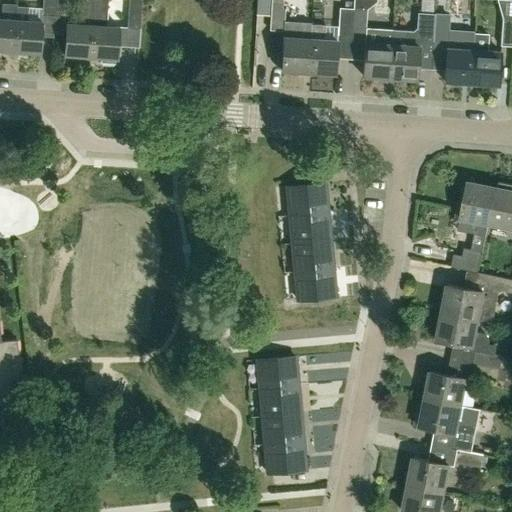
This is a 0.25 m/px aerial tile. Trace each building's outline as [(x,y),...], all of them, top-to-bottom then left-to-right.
[(54,16),(55,0),(42,0),(42,15),(54,16)] [(67,16),(67,0),(55,0),(54,16),(67,16)] [(90,56),(93,0),(81,0),(80,23),(66,22),(64,55),(90,56)] [(93,0),(90,56),(101,57),(101,61),(114,62),(115,58),(117,58),(119,26),(107,25),(108,0),(93,0)] [(140,28),(141,0),(129,0),(127,28),(140,28)] [(284,31),(285,4),(283,4),(282,0),(271,0),(272,4),(270,30),(284,31)] [(0,50),(12,51),(16,4),(6,3),(1,3),(0,10),(0,50)] [(39,53),(42,21),(27,20),(28,7),(16,6),(16,4),(12,51),(39,53)] [(350,34),(352,7),(339,6),(337,33),(350,34)] [(389,75),(392,30),(365,28),(365,26),(366,8),(352,7),(350,34),(364,35),(362,73),(389,75)] [(432,39),(434,13),(417,11),(416,28),(413,31),(392,30),(389,75),(416,77),(419,38),(432,39)] [(446,40),(448,13),(434,13),(432,39),(446,40)] [(511,46),(511,19),(504,19),(501,45),(511,46)] [(308,70),(311,24),(298,24),(297,37),(283,36),(282,53),(277,52),(276,66),(281,66),(281,68),(308,70)] [(334,72),(336,39),(324,39),(325,25),(311,24),(308,70),(334,72)] [(471,81),(475,33),(462,32),(461,47),(446,46),(443,79),(471,81)] [(497,83),(499,50),(488,49),(489,34),(475,33),(471,81),(497,83)] [(511,183),(498,180),(496,186),(495,186),(489,222),(511,226),(511,183)] [(489,222),(495,186),(467,181),(463,201),(458,200),(454,222),(474,226),(476,219),(489,222)] [(289,214),(328,211),(325,182),(287,186),(289,214)] [(292,242),(330,238),(328,211),(289,214),(292,242)] [(294,270),(333,266),(330,238),(292,242),(294,270)] [(477,271),(481,251),(464,248),(463,255),(454,253),(451,265),(477,271)] [(297,298),(335,295),(333,266),(294,270),(297,298)] [(511,290),(511,278),(493,274),(490,286),(511,290)] [(493,321),(497,298),(483,295),(484,290),(448,283),(443,311),(493,321)] [(474,363),(501,369),(501,367),(504,355),(495,353),(497,345),(490,343),(490,342),(490,341),(490,340),(489,340),(489,339),(489,338),(489,337),(488,336),(487,335),(486,335),(486,334),(485,334),(484,333),(483,333),(482,332),(476,331),(478,318),(492,321),(493,321),(443,311),(437,338),(472,345),(471,350),(476,351),(474,363)] [(0,339),(0,403),(21,402),(15,338),(0,339)] [(259,387),(297,384),(295,355),(257,358),(259,387)] [(499,380),(501,369),(474,363),(472,374),(499,380)] [(501,367),(501,369),(499,380),(505,381),(505,380),(508,369),(508,368),(507,368),(501,367)] [(461,404),(467,377),(431,370),(426,397),(461,404)] [(262,415),(300,412),(297,384),(259,387),(262,415)] [(473,407),(461,404),(426,397),(420,425),(460,433),(457,448),(472,451),(481,409),(473,407)] [(264,443),(302,439),(300,412),(262,415),(264,443)] [(266,471),(305,468),(302,439),(264,443),(266,471)] [(484,454),(472,451),(457,448),(454,461),(481,466),(484,454)] [(444,491),(450,464),(414,456),(408,484),(444,491)] [(409,511),(439,511),(444,491),(408,484),(403,511),(409,511)]
